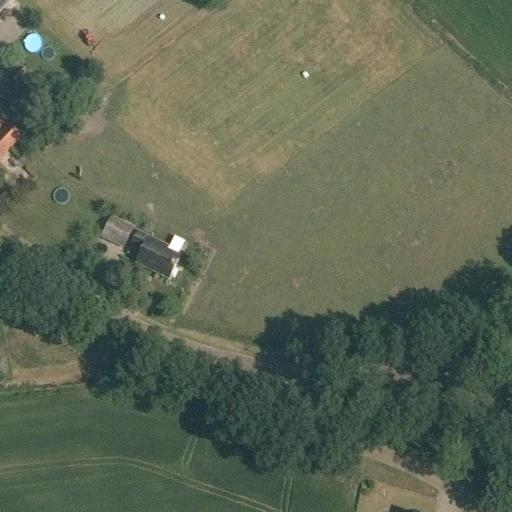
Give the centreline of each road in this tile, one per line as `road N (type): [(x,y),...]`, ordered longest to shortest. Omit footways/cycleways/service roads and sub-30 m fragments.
road 1 (tertiary): [(482,511),(424,475),(226,390),(189,362)]
road 2 (tertiary): [(189,362),(346,378),(414,371),(511,341)]
road 3 (tertiary): [(189,362),(0,250)]
